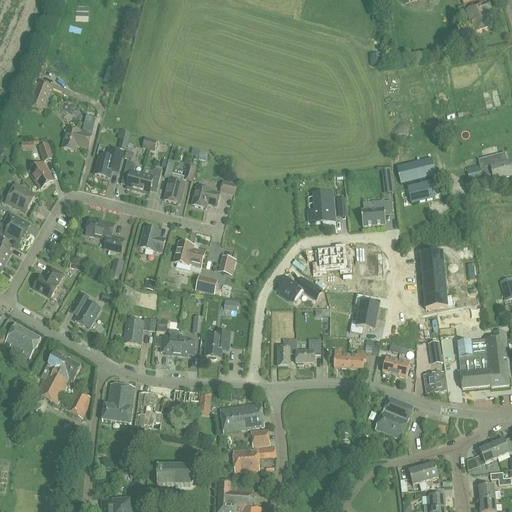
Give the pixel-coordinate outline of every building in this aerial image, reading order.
[(485,6),(483,0),(461,0),(464,5),(466,5),(468,12),(467,12),(475,35),(493,29),(488,16),(492,15),(489,5),(485,6)] [(370,55),(371,67),(381,66),(380,54),(370,55)] [(35,59),(39,66),(46,62),(42,55),(35,59)] [(42,112),(51,87),(40,83),(30,107),(42,112)] [(84,122),(82,130),(93,133),(95,125),(96,120),(88,118),(87,123),(84,122)] [(65,138),(62,150),(76,153),(77,147),(89,150),(92,137),(81,134),(81,133),(68,129),(67,131),(65,132),(64,137),(65,138)] [(120,131),(117,140),(120,140),(118,150),(126,152),(128,145),(131,134),(120,131)] [(34,146),(34,138),(22,139),(22,147),(34,146)] [(149,151),(151,141),(145,139),(143,149),(149,151)] [(154,152),(157,142),(151,141),(149,151),(154,152)] [(126,152),(125,159),(131,160),(134,147),(128,145),(126,152)] [(44,163),(53,160),(48,146),(40,149),(44,163)] [(100,157),(95,176),(110,180),(111,174),(118,175),(120,169),(123,154),(110,151),(108,159),(100,157)] [(505,155),(478,162),(483,178),(485,178),(486,183),(494,181),(494,182),(511,177),(511,173),(509,163),(507,163),(505,155)] [(432,159),(397,167),(401,185),(436,177),(432,159)] [(143,175),(134,173),(136,167),(133,164),(127,162),(124,176),(127,177),(129,177),(130,179),(127,190),(138,193),(143,175)] [(176,163),(169,162),(165,178),(171,180),(176,163)] [(41,191),(54,182),(42,164),(29,173),(41,191)] [(469,181),(481,178),(479,166),(466,169),(469,181)] [(188,168),(184,181),(192,183),(195,170),(194,169),(190,168),(188,168)] [(143,175),(138,193),(149,196),(152,185),(154,184),(156,184),(156,185),(159,185),(162,171),(156,170),(153,172),(151,177),(143,175)] [(180,206),(185,185),(170,181),(165,202),(180,206)] [(237,193),(238,183),(221,182),(220,191),(237,193)] [(430,183),(407,189),(411,205),(434,200),(430,183)] [(26,214),(36,197),(16,186),(6,204),(17,210),(18,209),(26,214)] [(217,208),(220,195),(211,192),(211,191),(197,188),(192,207),(206,210),(207,205),(217,208)] [(334,194),(314,195),(316,223),(324,222),(325,225),(337,224),(334,194)] [(346,200),(338,201),(339,214),(347,213),(346,200)] [(374,211),(362,212),(363,229),(386,227),(385,214),(392,214),(392,203),(384,204),(384,203),(373,204),(374,211)] [(20,244),(30,227),(10,215),(4,225),(5,228),(8,230),(4,236),(11,240),(12,239),(20,244)] [(121,254),(125,241),(112,238),(115,226),(90,220),(90,222),(88,222),(87,224),(86,226),(87,228),(88,229),(86,236),(107,241),(105,250),(121,254)] [(388,225),(389,231),(401,229),(400,223),(388,225)] [(162,254),(166,241),(159,239),(160,233),(145,229),(140,249),(155,253),(155,252),(162,254)] [(0,264),(4,267),(11,255),(8,253),(11,247),(0,240),(0,264)] [(201,269),(205,254),(192,251),(193,247),(180,244),(174,264),(188,268),(189,265),(201,269)] [(343,250),(330,251),(332,270),(339,269),(340,274),(352,273),(351,261),(344,261),(343,250)] [(325,270),(332,270),(330,251),(317,253),(319,264),(312,265),(313,277),(326,276),(325,270)] [(443,252),(421,254),(423,266),(434,265),(444,263),(443,252)] [(233,278),(237,262),(223,258),(220,268),(221,269),(219,274),(233,278)] [(122,276),(125,263),(114,260),(111,273),(112,273),(110,280),(118,282),(120,275),(122,276)] [(434,265),(423,266),(424,276),(446,274),(444,263),(434,265)] [(60,283),(64,276),(50,269),(45,279),(41,277),(33,290),(51,300),(58,287),(57,286),(60,282),(60,283)] [(446,274),(424,276),(425,287),(447,285),(446,274)] [(214,297),(218,282),(199,277),(195,292),(214,297)] [(288,277),(278,290),(281,293),(280,294),(290,301),(291,300),(294,303),(295,301),(297,303),(306,292),(311,296),(317,288),(306,280),(301,287),(288,277)] [(146,280),(144,290),(153,292),(155,282),(146,280)] [(447,285),(425,287),(426,298),(448,296),(447,285)] [(507,307),(511,305),(511,286),(502,289),(507,307)] [(89,331),(101,310),(87,302),(89,299),(82,295),(71,314),(78,318),(75,323),(89,331)] [(112,306),(114,298),(103,295),(101,303),(112,306)] [(448,296),(426,298),(427,308),(449,307),(455,306),(454,295),(448,296)] [(356,297),(354,309),(360,310),(359,317),(377,319),(379,307),(368,305),(369,299),(356,297)] [(218,305),(219,317),(240,316),(240,304),(218,305)] [(352,323),(351,335),(363,337),(364,330),(373,332),(373,330),(376,330),(377,319),(359,317),(358,324),(352,323)] [(195,319),(193,335),(202,336),(203,319),(195,319)] [(150,333),(151,321),(144,320),(144,323),(127,322),(125,345),(141,347),(143,332),(150,333)] [(167,333),(168,322),(157,321),(156,332),(167,333)] [(41,340),(16,326),(10,337),(4,334),(0,340),(0,344),(4,347),(9,350),(11,347),(24,354),(22,356),(30,361),(41,340)] [(505,339),(504,332),(494,333),(495,340),(458,344),(459,359),(463,391),(492,388),(492,390),(510,388),(507,361),(508,361),(506,339),(505,339)] [(229,353),(231,335),(217,334),(216,339),(208,338),(206,359),(209,359),(210,361),(212,362),(213,362),(215,362),(216,361),(218,360),(221,361),(222,352),(229,353)] [(177,357),(179,339),(169,338),(168,340),(162,339),(161,354),(171,355),(171,357),(177,357)] [(179,339),(177,357),(184,358),(184,356),(194,357),(195,342),(189,342),(190,340),(179,339)] [(297,353),(297,341),(283,341),(283,350),(278,350),(278,368),(290,368),(290,356),(297,356),(297,353)] [(297,353),(297,356),(297,365),(298,367),(303,367),(304,365),(315,365),(315,357),(321,357),(321,341),(309,341),(309,353),(297,353)] [(378,355),(379,343),(366,342),(366,354),(378,355)] [(439,344),(429,345),(432,360),(435,359),(438,359),(440,359),(442,358),(439,344)] [(406,356),(407,350),(390,346),(389,352),(406,356)] [(350,357),(342,356),(342,352),(335,351),(334,369),(349,370),(350,357)] [(73,384),(82,367),(55,353),(48,366),(41,379),(44,380),(36,395),(58,406),(71,382),(73,384)] [(350,357),(349,370),(364,371),(365,353),(358,353),(357,357),(350,357)] [(395,376),(398,362),(386,359),(383,373),(395,376)] [(398,362),(395,376),(407,380),(411,363),(403,361),(402,363),(398,362)] [(427,396),(447,393),(444,374),(424,377),(427,396)] [(132,410),(135,390),(111,386),(108,407),(105,406),(102,422),(131,426),(133,410),(132,410)] [(198,413),(201,394),(175,390),(173,402),(164,400),(164,398),(139,394),(136,422),(135,428),(160,433),(162,419),(170,420),(171,418),(172,419),(172,418),(181,419),(181,417),(193,419),(193,413),(198,413)] [(83,421),(93,401),(75,391),(65,412),(83,421)] [(209,416),(212,395),(201,394),(199,415),(209,416)] [(407,425),(414,409),(390,399),(383,416),(407,425)] [(224,435),(264,429),(261,405),(221,411),(224,435)] [(401,442),(407,425),(383,416),(376,432),(401,442)] [(444,440),(446,425),(426,422),(424,438),(429,439),(429,438),(444,440)] [(253,450),(270,448),(268,431),(251,433),(253,450)] [(504,442),(504,441),(492,446),(498,460),(510,455),(509,454),(511,452),(511,448),(511,447),(511,446),(511,444),(510,440),(504,442)] [(482,457),(475,459),(479,468),(485,466),(498,460),(492,446),(479,452),(482,457)] [(235,474),(260,472),(259,460),(276,459),(276,449),(258,450),(258,451),(233,453),(235,474)] [(434,465),(422,469),(426,484),(427,487),(427,492),(428,492),(438,491),(439,491),(440,491),(440,486),(433,486),(432,482),(439,480),(434,465)] [(191,488),(196,482),(196,474),(191,468),(158,468),(158,479),(158,488),(176,488),(176,491),(181,491),(181,488),(191,488)] [(422,469),(409,473),(413,488),(419,486),(421,493),(426,493),(426,492),(427,492),(427,487),(426,484),(422,469)] [(261,511),(262,509),(252,509),(254,490),(231,488),(231,485),(220,484),(217,511),(261,511)] [(494,487),(479,489),(480,502),(495,501),(500,500),(499,493),(495,494),(494,487)] [(421,493),(415,493),(416,500),(426,499),(429,499),(430,506),(424,507),(424,511),(428,511),(430,511),(445,511),(444,497),(439,498),(438,491),(428,492),(427,492),(426,492),(426,493),(421,493)] [(496,511),(495,501),(480,502),(481,511),(496,511)] [(131,511),(131,502),(113,503),(113,502),(102,503),(102,511),(131,511)]
